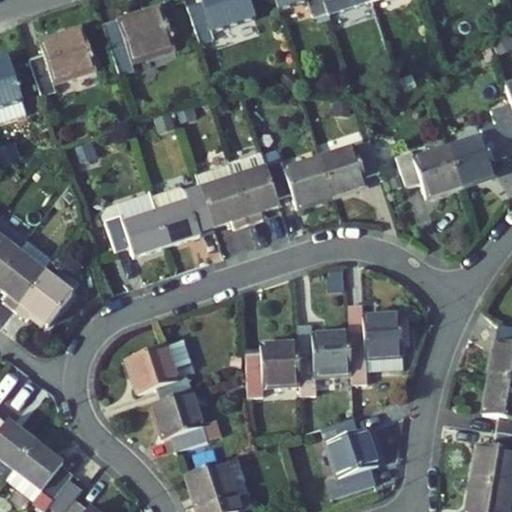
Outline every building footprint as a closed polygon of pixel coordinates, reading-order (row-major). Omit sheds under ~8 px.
[(199,0),(201,4),(186,9),(199,47),(213,42),(211,34),(254,20),(247,0),(199,0)] [(275,0),(280,13),(308,5),(312,20),(327,15),(323,2),(322,0),(275,0)] [(161,9),(103,28),(119,78),(135,73),(132,65),(175,51),(161,9)] [(40,42),(44,56),(29,61),(41,99),(57,94),(54,86),(97,72),(83,29),(40,42)] [(8,58),(0,60),(0,108),(22,101),(8,58)] [(495,176),(491,166),(511,158),(511,111),(510,106),(491,113),(495,126),(480,131),(482,138),(448,149),(461,187),(495,176)] [(380,176),(369,144),(319,160),(332,200),(366,188),(364,181),(380,176)] [(426,198),(461,187),(448,149),(413,161),(411,154),(397,158),(407,189),(421,184),(426,198)] [(261,214),(279,208),(277,201),(267,170),(262,156),(229,167),(234,181),(249,227),(264,222),(261,214)] [(296,211),(332,200),(319,160),(285,172),(282,165),(267,170),(277,201),(292,197),(296,211)] [(234,231),(249,227),(234,181),(229,167),(195,178),(200,192),(211,224),(212,230),(232,224),(234,231)] [(186,196),(188,203),(154,214),(165,249),(200,237),(197,229),(211,224),(200,192),(186,196)] [(133,259),(165,249),(154,214),(122,225),(119,218),(104,223),(115,254),(130,250),(133,259)] [(0,223),(0,241),(16,254),(25,242),(0,223)] [(0,241),(0,274),(16,254),(0,241)] [(16,254),(0,274),(0,289),(8,296),(4,302),(16,311),(44,275),(53,264),(25,242),(16,254)] [(44,275),(16,311),(29,320),(32,315),(48,326),(71,295),(44,275)] [(363,309),(348,310),(349,336),(365,335),(364,321),(363,309)] [(364,321),(365,335),(349,336),(351,376),(352,386),(367,386),(367,375),(403,373),(401,319),(364,321)] [(511,329),(500,327),(491,379),(511,382),(511,329)] [(314,378),(351,376),(349,336),(312,338),(313,351),(298,352),(300,387),(315,386),(314,378)] [(138,395),(155,390),(160,405),(191,395),(186,379),(178,382),(174,372),(191,366),(185,348),(188,347),(187,342),(182,340),(177,342),(178,344),(127,361),(138,395)] [(263,399),(263,388),(300,387),(298,352),(298,345),(261,347),(261,356),(246,357),(248,400),(263,399)] [(511,382),(491,379),(485,416),(499,418),(497,434),(511,436),(511,382)] [(162,440),(171,437),(176,453),(207,443),(191,395),(160,405),(151,407),(162,440)] [(7,426),(0,421),(0,478),(5,483),(34,444),(8,424),(7,426)] [(375,487),(370,471),(377,469),(364,432),(358,435),(353,421),(321,431),(337,480),(326,484),(332,501),(375,487)] [(474,483),(511,489),(511,436),(497,434),(494,449),(480,446),(474,483)] [(62,465),(34,444),(5,483),(44,511),(45,511),(73,476),(61,467),(62,465)] [(246,495),(234,460),(185,475),(197,511),(205,509),(206,511),(242,511),(252,509),(248,495),(246,495)] [(509,511),(511,500),(511,489),(474,483),(468,511),(509,511)] [(87,511),(75,503),(67,511),(90,511),(89,510),(87,511)]
